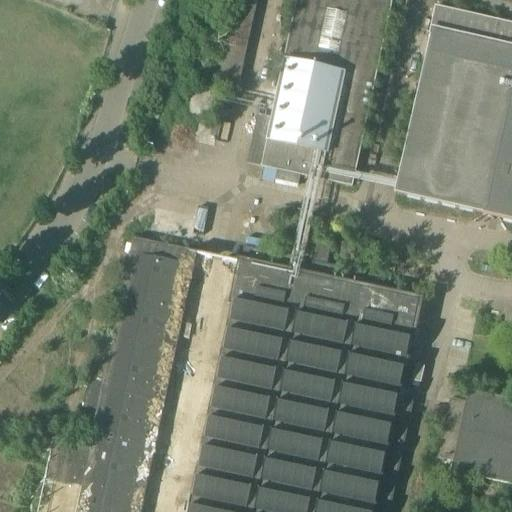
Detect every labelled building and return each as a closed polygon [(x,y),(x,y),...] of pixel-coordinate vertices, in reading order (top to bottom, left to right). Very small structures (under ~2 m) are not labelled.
[(257,0),(231,0),(214,79),(239,85),(257,0)] [(263,168),(352,187),(352,186),(391,4),(371,0),(298,0),(272,121),(259,118),(249,163),(263,166),(263,168)] [(396,194),(454,207),(483,214),(482,216),(511,222),(511,26),(499,23),(455,14),(455,13),(436,9),(430,37),(432,37),(396,194)] [(150,118),(158,121),(161,109),(153,107),(150,118)] [(196,254),(140,511),(390,511),(413,404),(398,401),(410,343),(411,344),(420,302),(388,295),(372,292),(376,276),(327,266),(331,246),(304,240),(300,260),(244,248),(241,263),(196,254)] [(140,511),(196,254),(133,241),(110,351),(96,348),(83,409),(97,412),(89,449),(52,441),(47,463),(43,480),(37,511),(140,511)] [(398,259),(392,281),(421,289),(427,267),(398,259)] [(511,401),(466,392),(464,402),(450,399),(437,459),(455,463),(452,472),(511,485),(511,401)]
